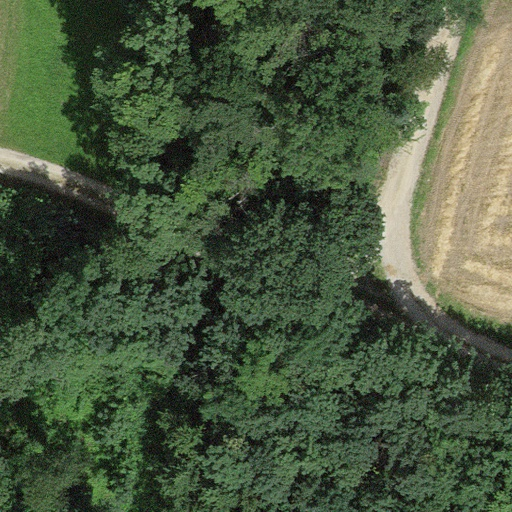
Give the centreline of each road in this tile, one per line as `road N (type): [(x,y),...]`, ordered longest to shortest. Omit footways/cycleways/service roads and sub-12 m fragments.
road 1 (track): [(0,172),(203,233),(511,361)]
road 2 (track): [(355,296),(450,0)]
